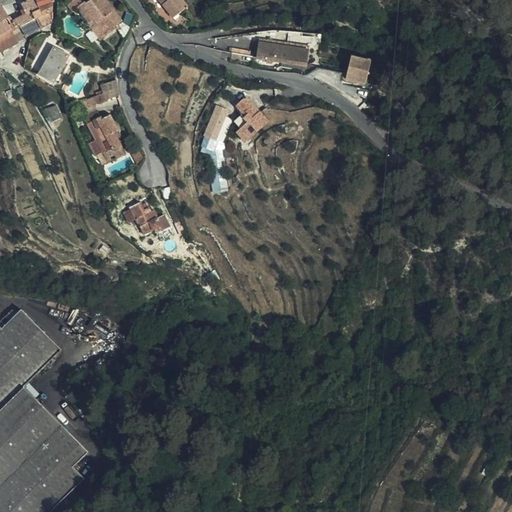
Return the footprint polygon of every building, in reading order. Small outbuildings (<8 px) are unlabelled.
[(21,28),(26,36),(41,29),(37,21),(34,14),(41,11),(40,8),(37,0),(32,0),(22,4),(26,14),(19,18),(15,20),(21,28)] [(37,0),(40,8),(54,3),(53,0),(37,0)] [(122,22),(105,0),(91,0),(86,4),(85,2),(83,4),(79,0),(75,0),(67,6),(72,13),(77,9),(92,28),(91,28),(101,41),(115,31),(113,29),(122,22)] [(187,7),(181,0),(157,0),(173,19),(187,7)] [(37,21),(53,14),(54,3),(40,8),(41,11),(34,14),(37,21)] [(12,33),(21,28),(15,20),(11,22),(1,7),(0,6),(0,37),(11,32),(12,33)] [(37,21),(41,29),(54,22),(53,14),(37,21)] [(18,44),(12,33),(11,32),(0,37),(0,48),(2,51),(18,44)] [(257,59),(307,66),(309,47),(259,40),(257,59)] [(70,53),(74,48),(61,42),(59,47),(70,53)] [(65,64),(69,56),(54,49),(39,75),(54,83),(59,74),(62,76),(68,65),(65,64)] [(345,79),(366,85),(373,60),(353,54),(345,79)] [(103,94),(118,89),(116,81),(101,86),(102,91),(103,94)] [(99,96),(95,97),(95,99),(97,105),(99,105),(105,102),(105,101),(119,96),(118,89),(103,94),(99,96)] [(79,111),(97,105),(95,99),(77,105),(79,111)] [(244,115),(241,118),(249,126),(245,130),(248,134),(254,129),(252,126),(256,122),(257,123),(263,116),(247,99),(237,107),(244,115)] [(54,122),(62,118),(56,106),(48,110),(54,122)] [(215,152),(219,142),(216,140),(228,112),(218,108),(210,128),(207,127),(205,132),(207,134),(202,147),(208,149),(215,152)] [(113,152),(122,147),(117,138),(115,133),(119,131),(111,116),(102,121),(101,118),(100,118),(96,111),(86,116),(90,124),(88,125),(97,142),(90,145),(96,157),(103,153),(112,149),(113,152)] [(249,126),(241,118),(235,124),(245,130),(249,126)] [(215,193),(228,191),(220,142),(219,142),(215,152),(208,149),(215,193)] [(126,155),(122,147),(113,152),(112,149),(103,153),(108,164),(126,155)] [(229,183),(240,175),(234,150),(224,151),(229,183)] [(131,210),(136,219),(144,235),(154,230),(156,234),(170,227),(164,216),(158,219),(154,211),(152,212),(147,214),(145,210),(141,203),(130,208),(131,210)] [(129,223),(136,219),(131,210),(124,213),(129,223)] [(179,245),(184,242),(179,232),(173,235),(179,245)] [(197,256),(184,242),(179,245),(179,246),(192,261),(197,256)] [(0,511),(50,511),(84,478),(73,467),(89,452),(24,387),(61,351),(22,310),(2,330),(0,328),(0,511)]
